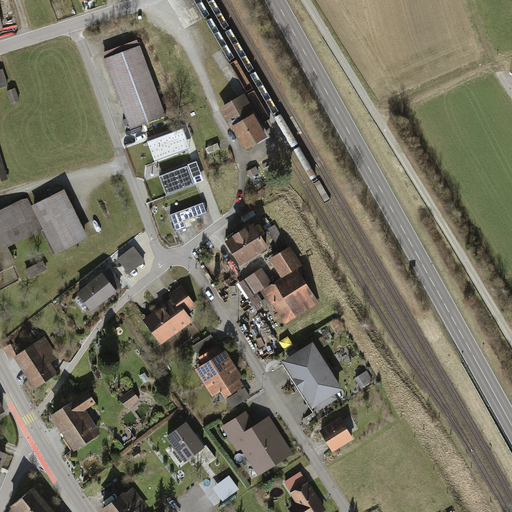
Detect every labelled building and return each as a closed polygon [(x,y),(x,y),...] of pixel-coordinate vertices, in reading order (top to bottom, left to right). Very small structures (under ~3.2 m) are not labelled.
[(136,41),(101,54),(131,131),(165,118),(136,41)] [(2,70),(0,70),(0,90),(8,87),(2,70)] [(16,89),(6,93),(11,106),(21,103),(16,89)] [(244,97),(221,110),(245,154),(257,147),(269,141),(266,137),(256,117),(244,97)] [(266,137),(269,141),(272,139),(260,115),(256,117),(266,137)] [(0,152),(0,181),(9,179),(0,152)] [(188,169),(160,178),(166,197),(194,187),(188,169)] [(87,240),(64,192),(32,207),(42,228),(55,255),(87,240)] [(28,198),(0,211),(0,247),(42,228),(32,207),(28,198)] [(203,201),(171,214),(178,231),(188,227),(186,222),(208,213),(203,201)] [(254,225),(226,240),(241,266),(269,251),(254,225)] [(133,247),(117,258),(128,272),(144,261),(133,247)] [(291,247),(270,260),(282,280),(263,291),(284,326),(319,304),(299,271),(303,268),(291,247)] [(30,275),(43,270),(40,262),(27,267),(30,275)] [(262,263),(240,279),(260,307),(268,302),(259,289),(273,279),(262,263)] [(108,268),(78,292),(92,311),(123,287),(108,268)] [(171,303),(144,322),(159,344),(193,321),(189,315),(198,309),(181,284),(165,295),(171,303)] [(44,337),(12,357),(33,390),(58,375),(50,362),(56,358),(44,337)] [(314,347),(285,364),(314,412),(343,394),(314,347)] [(195,371),(205,388),(235,370),(225,353),(195,371)] [(205,388),(215,404),(245,386),(235,370),(205,388)] [(122,394),(133,410),(144,403),(133,386),(122,394)] [(86,392),(47,417),(72,455),(103,436),(86,410),(94,405),(86,392)] [(343,412),(323,424),(337,446),(357,434),(343,412)] [(243,417),(225,427),(258,480),(295,457),(268,413),(248,426),(243,417)] [(187,421),(167,437),(185,461),(206,446),(187,421)] [(0,487),(12,458),(0,452),(0,487)] [(215,483),(224,498),(240,487),(231,472),(215,483)] [(322,511),(297,474),(284,483),(296,502),(286,509),(288,511),(322,511)] [(211,480),(202,486),(216,505),(224,499),(211,480)] [(54,511),(34,487),(11,506),(15,511),(54,511)] [(134,488),(103,510),(104,511),(144,511),(149,509),(134,488)]
